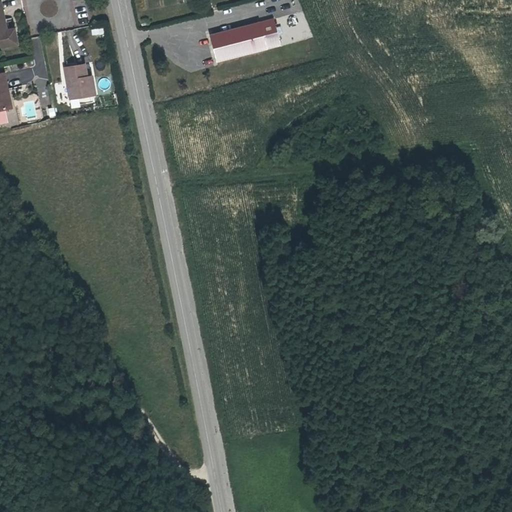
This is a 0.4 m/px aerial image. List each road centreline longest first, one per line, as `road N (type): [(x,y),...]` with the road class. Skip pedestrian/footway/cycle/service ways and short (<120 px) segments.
road 1 (secondary): [(222,511),(116,0)]
road 2 (track): [(215,475),(175,464),(0,199)]
